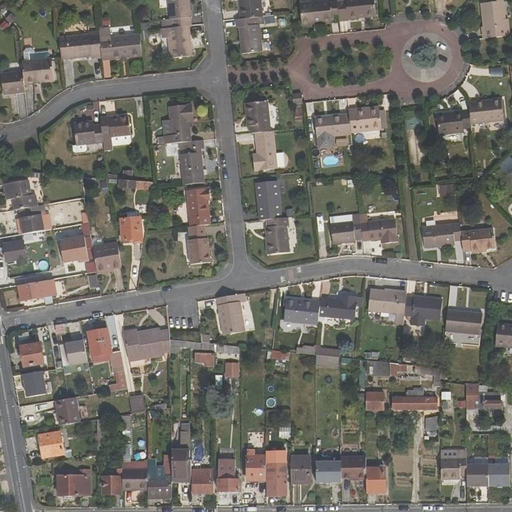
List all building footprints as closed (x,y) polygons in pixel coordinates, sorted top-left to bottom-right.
[(168,0),(171,28),(190,26),(192,26),(189,0),(168,0)] [(257,18),(263,17),(261,0),(239,0),(241,19),(257,18)] [(332,23),(331,20),(340,19),(337,0),(301,4),(303,26),(332,23)] [(350,21),(350,20),(376,17),(374,0),(337,0),(340,19),(340,22),(350,21)] [(504,0),(481,0),(485,39),(510,36),(509,20),(506,20),(504,0)] [(7,20),(12,24),(16,20),(12,15),(7,20)] [(236,20),(237,28),(240,28),(242,54),(263,52),(260,25),(258,25),(257,18),(241,19),(236,20)] [(170,59),(193,57),(190,26),(171,28),(168,29),(170,59)] [(99,32),(89,33),(90,35),(60,38),(63,61),(92,58),(93,60),(102,58),(100,39),(99,32)] [(102,58),(103,61),(121,60),(128,59),(142,57),(140,35),(100,39),(102,58)] [(54,79),(52,59),(22,62),(23,72),(25,85),(35,84),(35,81),(54,79)] [(23,72),(2,74),(5,96),(25,94),(25,85),(23,72)] [(294,105),(303,104),(302,95),(293,95),(294,105)] [(470,110),(472,125),(504,122),(502,99),(487,101),(488,104),(470,106),(470,110)] [(268,102),(246,105),(249,127),(250,127),(251,134),(255,134),(271,132),(268,102)] [(169,107),(170,120),(163,121),(166,145),(184,143),(192,142),(190,123),(189,118),(194,117),(192,105),(169,107)] [(382,130),(380,107),(350,110),(350,115),(352,133),(382,130)] [(439,136),(465,133),(464,130),(472,128),(472,125),(470,110),(437,114),(439,136)] [(315,119),(318,139),(352,135),(352,133),(350,115),(315,119)] [(117,119),(113,119),(113,117),(101,119),(102,125),(104,143),(105,152),(114,151),(113,138),(131,136),(129,117),(117,119)] [(104,143),(102,125),(94,126),(94,122),(74,124),(77,147),(104,143)] [(254,160),(255,172),(278,169),(274,132),(271,132),(255,134),(257,154),(258,160),(254,160)] [(184,185),(206,183),(202,149),(205,149),(204,141),(192,142),(184,143),(185,151),(180,152),(184,185)] [(119,187),(137,188),(137,181),(120,180),(119,187)] [(46,206),(44,194),(32,195),(30,182),(5,185),(8,200),(13,200),(15,210),(20,210),(45,206),(46,206)] [(267,221),(282,219),(278,182),(256,184),(260,222),(267,221)] [(455,184),(440,185),(441,196),(456,194),(455,184)] [(209,189),(187,191),(191,227),(204,226),(212,225),(209,201),(211,201),(209,189)] [(24,235),(45,231),(42,216),(46,215),(45,206),(20,210),(24,235)] [(123,241),(143,240),(141,219),(122,221),(123,241)] [(267,221),(269,238),(271,255),(289,253),(287,227),(289,227),(289,219),(282,219),(267,221)] [(398,243),(396,220),(362,224),(363,240),(364,242),(381,240),(389,239),(390,244),(398,243)] [(361,222),(332,225),(334,245),(356,242),(356,241),(363,240),(362,224),(361,222)] [(426,250),(456,246),(455,242),(463,242),(462,233),(461,223),(423,228),(426,250)] [(192,265),(210,263),(208,239),(206,239),(204,226),(191,227),(190,227),(191,241),(190,241),(192,265)] [(464,252),(472,251),(472,254),(480,253),(479,250),(487,250),(496,248),(494,229),(462,233),(463,242),(464,252)] [(4,238),(5,245),(24,242),(24,243),(46,240),(45,231),(24,235),(4,238)] [(86,237),(61,241),(65,264),(90,260),(86,237)] [(24,243),(24,242),(5,245),(7,263),(18,261),(18,265),(27,264),(24,243)] [(97,273),(98,275),(106,274),(105,270),(122,268),(118,244),(93,248),(97,273)] [(89,276),(90,288),(98,287),(97,275),(89,276)] [(53,280),(19,286),(22,301),(55,295),(53,280)] [(407,297),(407,293),(371,289),(369,312),(405,315),(407,297)] [(218,299),(224,335),(246,331),(241,303),(247,302),(245,294),(218,299)] [(363,306),(364,299),(340,296),(340,300),(321,298),(320,302),(319,317),(355,321),(357,305),(363,306)] [(443,299),(414,296),(414,298),(407,297),(405,315),(405,317),(412,318),(411,325),(425,327),(426,320),(441,322),(443,299)] [(320,302),(287,299),(285,322),(318,325),(319,317),(320,302)] [(448,310),(446,332),(481,336),(483,314),(448,310)] [(511,325),(498,324),(496,347),(511,348),(511,325)] [(130,363),(165,356),(165,354),(171,352),(171,340),(169,330),(161,331),(160,329),(137,332),(137,330),(125,332),(130,363)] [(89,334),(94,362),(97,364),(113,361),(115,373),(117,372),(119,372),(121,384),(119,384),(112,386),(113,392),(128,390),(121,350),(112,352),(108,330),(89,334)] [(74,344),(66,345),(70,366),(88,362),(84,338),(76,340),(77,343),(74,344)] [(171,352),(171,354),(180,354),(180,349),(191,349),(191,342),(171,340),(171,352)] [(191,350),(196,350),(196,354),(215,354),(216,354),(216,352),(216,345),(202,343),(191,342),(191,349),(191,350)] [(25,368),(45,365),(41,343),(21,347),(25,368)] [(241,347),(216,345),(216,352),(241,355),(241,347)] [(290,353),(273,351),(273,359),(289,361),(290,353)] [(196,363),(205,364),(205,367),(214,367),(215,354),(196,354),(196,363)] [(317,355),(316,361),(339,364),(340,358),(327,357),(317,355)] [(391,363),(374,362),(374,376),(391,377),(391,363)] [(239,381),(239,363),(225,363),(224,380),(239,381)] [(397,377),(397,373),(407,373),(407,365),(400,365),(391,363),(391,377),(397,377)] [(441,382),(442,369),(421,367),(420,375),(435,376),(435,386),(441,386),(441,382)] [(42,371),(23,374),(27,397),(46,394),(42,371)] [(467,408),(503,408),(503,393),(485,393),(485,394),(475,394),(475,390),(486,389),(486,386),(483,386),(467,384),(467,408)] [(99,395),(113,392),(112,386),(98,388),(99,395)] [(424,391),(408,391),(408,398),(393,398),(393,410),(438,410),(437,398),(424,398),(424,391)] [(385,393),(367,393),(367,411),(385,411),(385,393)] [(130,398),(132,414),(145,413),(142,396),(130,398)] [(60,426),(81,423),(77,398),(69,399),(56,402),(60,426)] [(441,398),(441,412),(452,411),(452,398),(441,398)] [(426,418),(428,431),(442,430),(440,416),(426,418)] [(173,451),(173,483),(190,483),(191,424),(183,424),(182,451),(173,451)] [(60,434),(41,437),(44,458),(64,455),(60,434)] [(441,451),(442,479),(461,479),(461,477),(468,477),(467,450),(441,451)] [(266,461),(266,456),(249,455),(249,482),(266,482),(266,461)] [(292,457),(292,484),(310,484),(310,457),(292,457)] [(236,475),(236,460),(220,459),(220,491),(242,492),(242,475),(236,475)] [(267,494),(287,494),(287,461),(266,461),(266,482),(267,494)] [(317,461),(317,484),(341,484),(341,461),(317,461)] [(164,464),(165,476),(172,476),(172,463),(164,464)] [(366,463),(345,463),(345,480),(366,480),(366,468),(366,463)] [(489,465),(467,465),(468,477),(468,486),(489,486),(489,465)] [(510,465),(489,465),(489,486),(510,486),(510,465)] [(384,493),(384,469),(366,468),(366,480),(367,493),(384,493)] [(123,508),(123,496),(121,496),(121,470),(117,470),(117,477),(104,477),(104,495),(115,495),(115,508),(123,508)] [(123,470),(123,491),(148,491),(147,473),(147,470),(123,470)] [(193,471),(193,494),(213,494),(213,471),(193,471)] [(148,497),(170,497),(170,486),(163,486),(163,477),(151,477),(151,473),(147,473),(148,491),(148,497)] [(59,496),(90,496),(90,477),(59,477),(59,496)]
